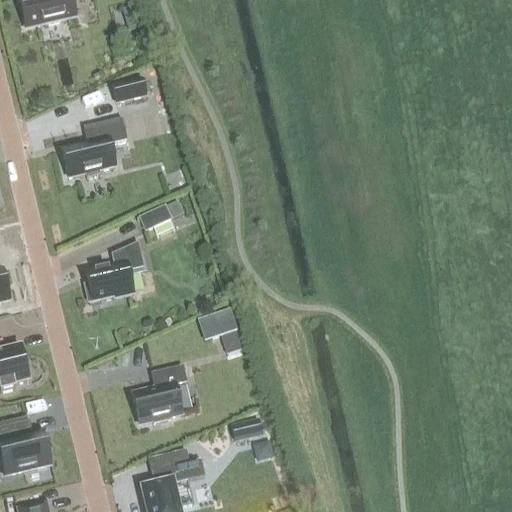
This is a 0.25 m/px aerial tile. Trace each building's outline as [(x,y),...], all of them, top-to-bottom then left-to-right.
[(64,20),(76,17),(72,0),(23,0),(20,1),(20,5),(18,5),(19,9),(21,9),(26,29),(45,24),(46,28),(65,24),(64,20)] [(508,28),(511,47),(511,10),(500,13),(504,28),(508,28)] [(112,87),(116,104),(147,97),(143,80),(112,87)] [(86,147),(61,153),(68,182),(85,178),(86,182),(99,179),(98,175),(114,171),(109,148),(127,144),(121,122),(82,131),(86,147)] [(109,184),(84,190),(87,201),(112,195),(109,184)] [(171,224),(165,209),(138,221),(145,236),(171,224)] [(113,258),(115,270),(84,277),(89,302),(92,301),(92,305),(114,300),(115,302),(136,297),(131,278),(146,274),(140,246),(113,258)] [(6,271),(0,272),(0,307),(14,305),(6,271)] [(228,315),(198,325),(204,343),(234,334),(228,315)] [(0,396),(14,393),(13,389),(27,386),(19,351),(0,355),(0,396)] [(154,393),(131,398),(138,427),(152,424),(153,428),(169,424),(168,420),(180,417),(173,389),(185,386),(182,370),(150,378),(154,393)] [(26,421),(0,427),(0,462),(4,479),(49,468),(48,463),(49,463),(47,454),(46,454),(42,437),(30,440),(26,421)] [(256,423),(230,430),(232,438),(258,431),(256,423)] [(248,489),(255,511),(268,511),(289,506),(276,463),(233,477),(238,492),(248,489)] [(158,490),(143,494),(147,511),(177,511),(178,511),(193,508),(188,485),(205,481),(201,464),(155,475),(158,490)]
